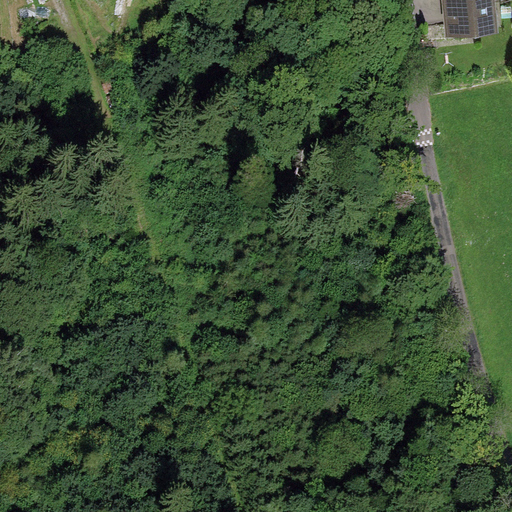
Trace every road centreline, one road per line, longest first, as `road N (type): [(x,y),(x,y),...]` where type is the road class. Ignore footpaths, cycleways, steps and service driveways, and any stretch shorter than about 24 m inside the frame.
road 1 (track): [(61,13),(241,511)]
road 2 (unclassified): [(511,490),(408,105),(396,0)]
